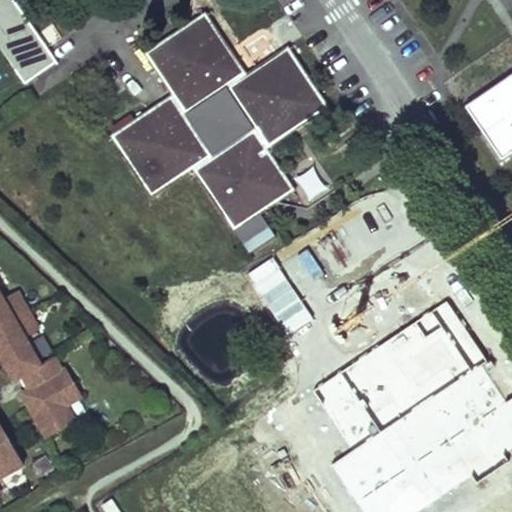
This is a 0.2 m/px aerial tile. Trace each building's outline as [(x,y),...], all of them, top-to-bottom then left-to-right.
[(0,0),(0,27),(13,45),(37,30),(17,0),(0,0)] [(233,231),(235,229),(262,212),(272,205),(295,190),(268,149),(329,108),(288,47),(246,73),(206,12),(143,53),(171,95),(109,135),(150,198),(192,170),(233,231)] [(0,27),(0,46),(14,68),(23,62),(13,45),(0,27)] [(23,62),(14,68),(23,82),(57,60),(48,46),(23,62)] [(511,75),(463,108),(501,165),(511,157),(511,75)] [(308,199),(328,188),(314,165),(295,176),(308,199)] [(262,212),(235,229),(250,252),(277,235),(262,212)] [(14,293),(0,269),(0,310),(17,341),(11,344),(3,348),(20,378),(28,374),(36,387),(32,389),(41,405),(37,407),(53,436),(85,417),(74,397),(68,386),(83,378),(73,359),(70,361),(64,352),(51,360),(35,332),(48,324),(27,286),(14,293)] [(17,341),(0,310),(0,324),(11,344),(17,341)] [(89,388),(83,378),(68,386),(74,397),(89,388)] [(0,476),(22,464),(2,428),(0,429),(0,476)] [(121,511),(113,497),(101,503),(105,511),(121,511)]
